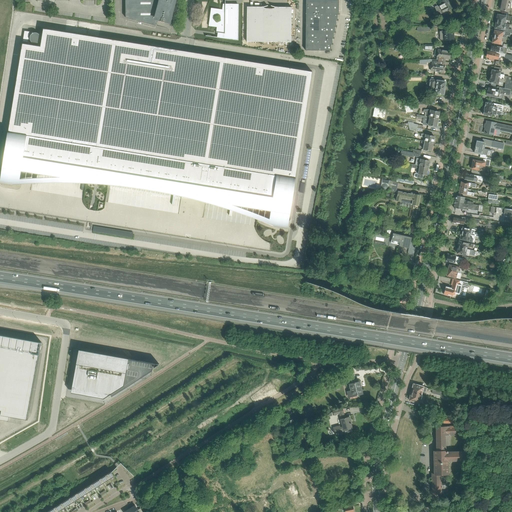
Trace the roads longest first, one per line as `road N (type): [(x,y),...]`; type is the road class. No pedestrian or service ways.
road 1 (motorway): [(0,276),(511,358)]
road 2 (motorway): [(511,342),(0,260)]
road 3 (unclassified): [(473,1),(414,283),(390,360)]
road 4 (unclassified): [(419,297),(429,300),(489,3)]
road 5 (tertiary): [(419,297),(481,2)]
road 6 (unclassified): [(0,460),(52,429),(67,328),(0,311)]
road 7 (unclassified): [(375,495),(386,494),(395,422),(428,316),(429,309),(416,307)]
road 8 (unclassified): [(390,360),(367,451),(365,473),(375,474)]
